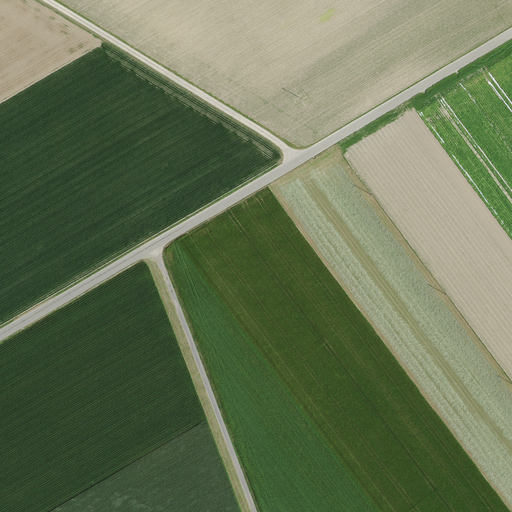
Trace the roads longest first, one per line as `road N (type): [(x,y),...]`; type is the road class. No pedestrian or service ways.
road 1 (tertiary): [(511,32),(0,336)]
road 2 (track): [(46,0),(298,160)]
road 3 (track): [(251,511),(153,246)]
